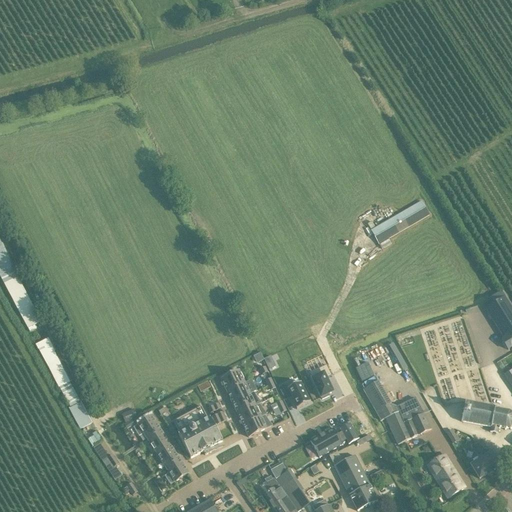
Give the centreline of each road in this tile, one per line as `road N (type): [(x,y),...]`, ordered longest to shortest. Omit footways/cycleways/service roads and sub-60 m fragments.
road 1 (track): [(154,511),(84,403),(0,229)]
road 2 (track): [(300,0),(0,93)]
road 3 (residential): [(223,472),(351,401)]
road 4 (unknown): [(414,387),(483,508)]
